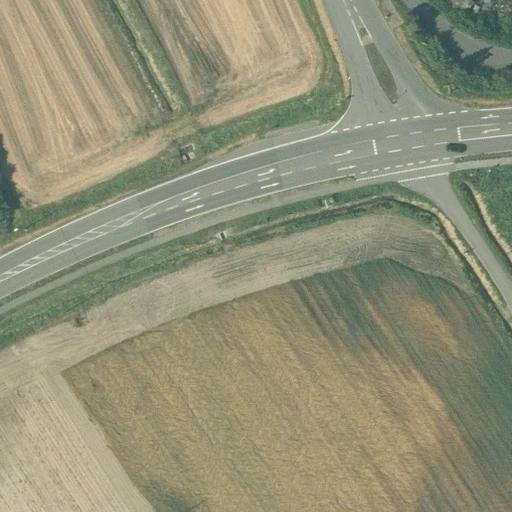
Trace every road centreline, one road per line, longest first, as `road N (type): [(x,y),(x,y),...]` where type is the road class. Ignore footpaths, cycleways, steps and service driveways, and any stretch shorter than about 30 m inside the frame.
road 1 (secondary): [(0,280),(127,219),(272,170),(412,141)]
road 2 (track): [(412,141),(511,296)]
road 3 (tertiary): [(346,0),(412,141)]
